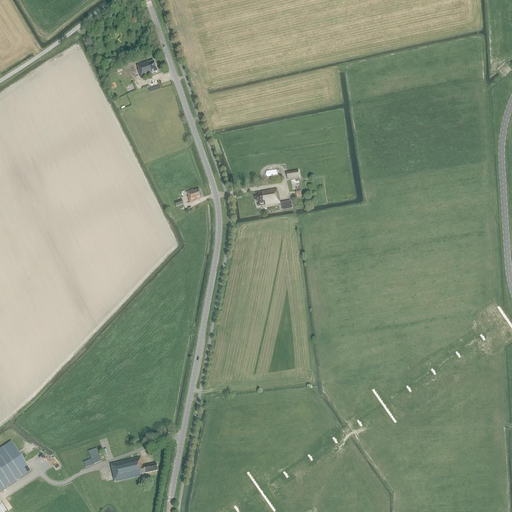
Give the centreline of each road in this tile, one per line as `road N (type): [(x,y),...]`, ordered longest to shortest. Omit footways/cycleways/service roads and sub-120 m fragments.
road 1 (secondary): [(170,511),(218,212),(147,0)]
road 2 (unclassified): [(511,100),(501,153),(511,288)]
road 3 (unclassified): [(0,81),(117,0)]
